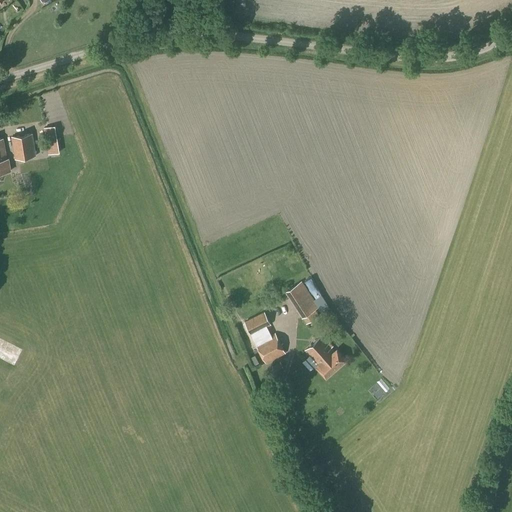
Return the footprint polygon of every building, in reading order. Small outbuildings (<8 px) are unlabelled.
[(73,133),(61,91),(43,97),(48,114),(55,112),(61,136),(73,133)] [(48,154),(60,153),(55,125),(44,127),(48,154)] [(15,159),(36,156),(33,133),(11,137),(15,159)] [(6,159),(3,138),(0,138),(0,173),(10,171),(8,158),(6,159)] [(315,309),(302,317),(306,323),(319,315),(315,309)] [(246,320),(244,321),(250,334),(267,327),(270,325),(264,312),(255,316),(248,319),(246,320)] [(271,335),(255,343),(265,364),(285,354),(275,333),(271,335)] [(328,344),(321,335),(304,350),(317,365),(315,366),(325,378),(346,360),(336,349),(334,351),(331,348),(333,346),(329,342),(328,344)] [(6,348),(18,357),(24,349),(13,340),(6,348)]
